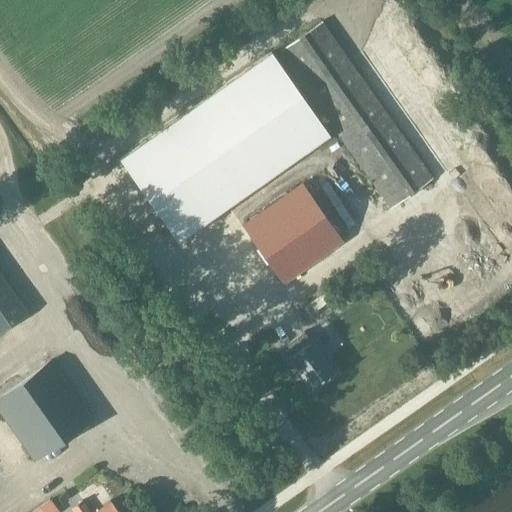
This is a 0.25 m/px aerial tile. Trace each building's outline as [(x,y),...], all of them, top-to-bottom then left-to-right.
[(391,207),(431,179),(320,21),(280,50),(391,207)] [(272,55),(121,161),(179,244),(331,138),(272,55)] [(326,153),(316,158),(328,180),(338,174),(326,153)] [(283,283),(341,241),(300,184),(242,225),(283,283)] [(344,199),(335,202),(343,223),(352,219),(344,199)] [(0,332),(27,314),(0,274),(0,332)] [(310,387),(331,371),(310,342),(305,345),(298,335),(282,346),(289,357),(310,387)] [(0,412),(33,460),(91,419),(50,361),(0,396),(0,412)] [(117,511),(109,501),(93,511),(89,511),(81,501),(70,509),(72,511),(117,511)]
